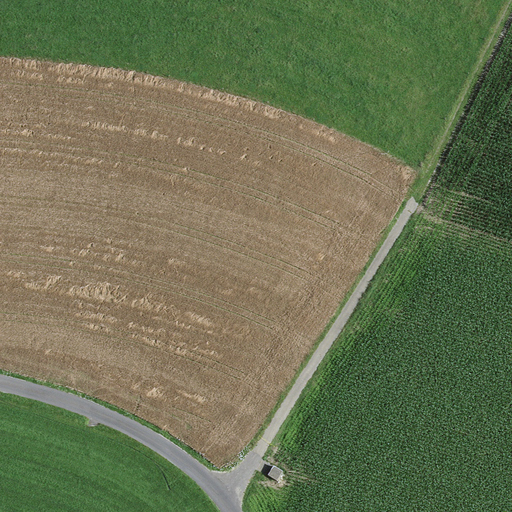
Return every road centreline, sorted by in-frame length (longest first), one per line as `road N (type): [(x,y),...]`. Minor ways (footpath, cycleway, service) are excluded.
road 1 (track): [(223,499),(413,204),(511,0)]
road 2 (unclassified): [(0,381),(70,401),(148,437),(202,477),(231,511)]
